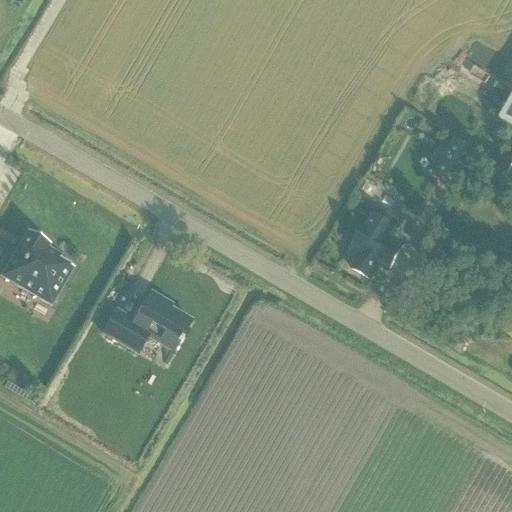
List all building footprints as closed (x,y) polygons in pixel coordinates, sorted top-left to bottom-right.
[(511,101),(500,122),(511,129),(511,170),(508,178),(511,180),(511,101)] [(456,187),(476,153),(455,141),(435,176),(456,187)] [(357,194),(371,202),(380,187),(366,179),(357,194)] [(368,223),(353,250),(362,255),(355,269),(371,278),(379,265),(389,270),(404,245),(388,235),(391,228),(374,218),(370,225),(368,223)] [(74,269),(60,261),(62,257),(48,249),(50,246),(28,233),(2,278),(52,307),(74,269)] [(149,340),(172,354),(191,323),(169,309),(171,306),(151,294),(134,322),(116,311),(101,335),(138,357),(149,340)]
